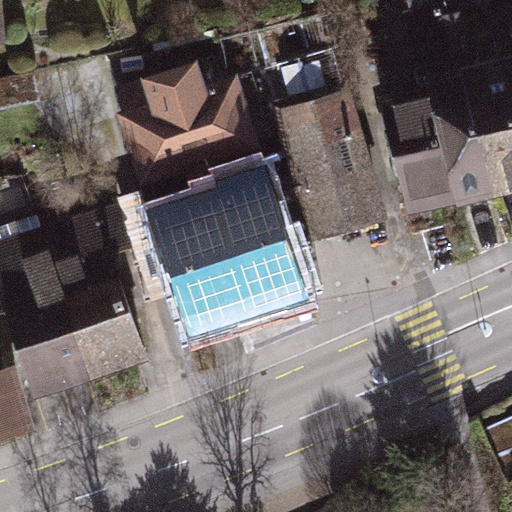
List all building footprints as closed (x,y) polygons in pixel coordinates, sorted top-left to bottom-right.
[(511,0),(465,0),(467,6),(511,173),(511,0)] [(470,206),(511,195),(511,173),(467,6),(418,18),(439,93),(470,206)] [(154,89),(165,125),(142,132),(205,339),(326,302),(309,248),(396,221),(355,88),(222,128),(205,73),(154,89)] [(0,84),(0,114),(40,112),(38,82),(0,84)] [(426,218),(470,206),(439,93),(394,103),(426,218)] [(0,323),(20,317),(48,403),(159,368),(113,224),(0,260),(0,323)] [(0,357),(0,447),(39,436),(30,404),(20,370),(5,374),(0,357)] [(511,413),(480,430),(506,480),(511,476),(511,413)]
